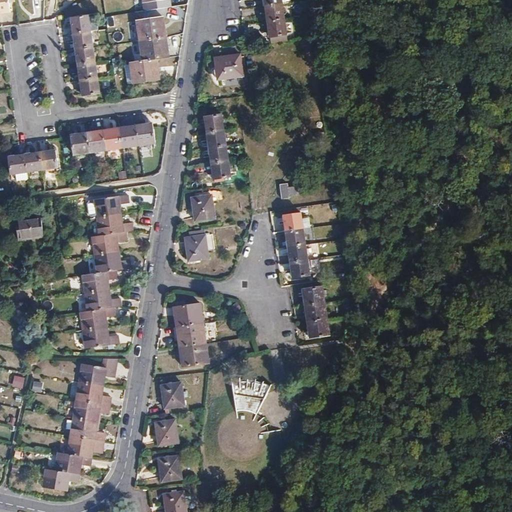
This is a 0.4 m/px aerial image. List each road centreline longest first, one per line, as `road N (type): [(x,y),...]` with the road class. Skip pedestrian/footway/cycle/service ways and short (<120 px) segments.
road 1 (track): [(511,130),(378,300),(272,511)]
road 2 (track): [(371,315),(327,0)]
road 3 (residential): [(196,0),(156,279)]
road 4 (residential): [(156,279),(119,484),(100,507),(84,511)]
road 5 (track): [(337,61),(511,110)]
road 6 (track): [(355,175),(511,266)]
